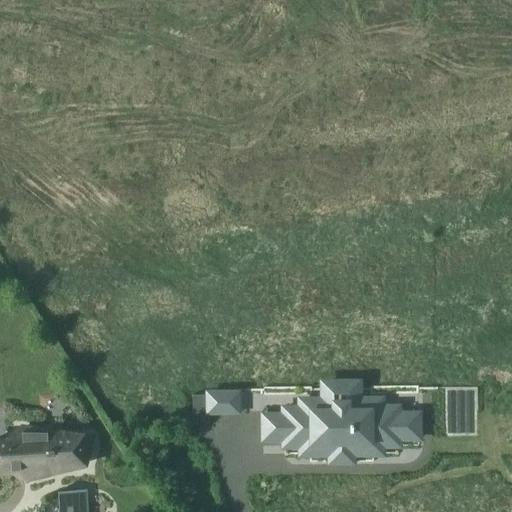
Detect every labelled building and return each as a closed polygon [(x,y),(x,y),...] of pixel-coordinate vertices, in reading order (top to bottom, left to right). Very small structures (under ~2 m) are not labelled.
[(207,394),(193,394),(193,423),(208,423),(208,413),(208,412),(207,394)] [(207,394),(208,412),(238,412),(238,394),(207,394)] [(284,407),(284,446),(329,446),(329,454),(353,454),(353,445),(398,445),(398,407),(353,407),(353,397),(329,397),(329,407),(284,407)] [(24,437),(0,437),(0,464),(25,464),(26,480),(52,473),(51,463),(86,462),(85,435),(59,436),(59,433),(24,427),(24,437)] [(87,511),(87,491),(59,492),(59,511),(87,511)]
